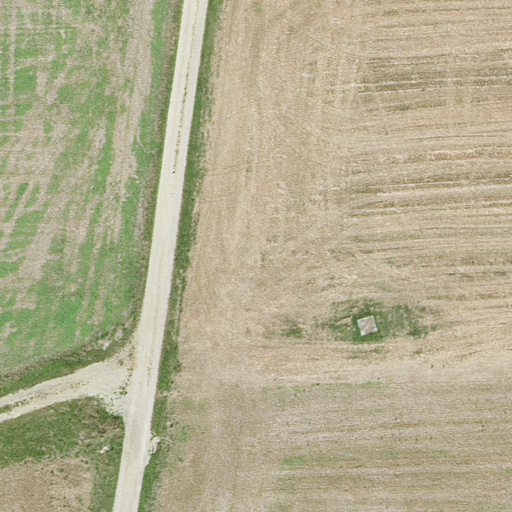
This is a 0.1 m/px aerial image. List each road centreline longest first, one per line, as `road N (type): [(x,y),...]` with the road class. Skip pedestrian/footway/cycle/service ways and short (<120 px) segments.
road 1 (track): [(193,0),(116,511)]
road 2 (track): [(136,364),(0,411)]
